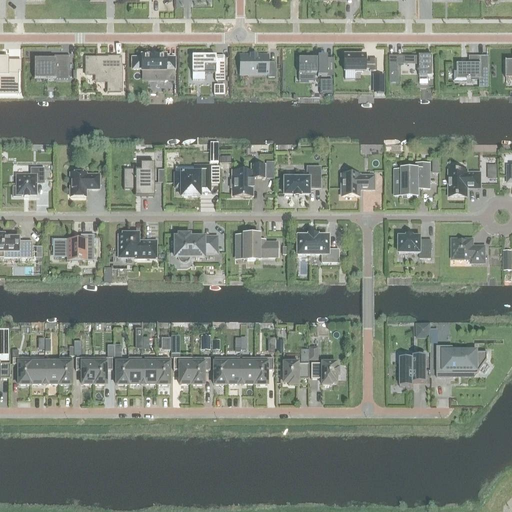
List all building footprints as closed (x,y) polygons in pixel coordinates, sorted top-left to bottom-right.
[(13,72),(1,72),(1,58),(0,57),(0,92),(13,92),(13,72)] [(48,57),(48,60),(34,60),(34,80),(70,80),(69,57),(48,57)] [(107,57),(107,61),(97,61),(97,59),(85,59),(85,76),(96,76),(96,79),(107,79),(107,93),(121,93),(121,57),(107,57)] [(132,59),(132,70),(141,70),(141,72),(165,72),(165,70),(174,70),(174,59),(165,59),(165,57),(156,57),(150,57),(141,57),(141,59),(132,59)] [(224,69),(215,69),(215,57),(192,57),(192,74),(215,74),(215,82),(224,82),(224,69)] [(240,57),(240,73),(249,73),(249,76),(267,76),(267,71),(267,57),(240,57)] [(298,75),(298,82),(308,82),(308,75),(314,75),(317,75),(317,77),(326,77),(327,57),(317,57),(317,60),(298,60),(298,75)] [(365,57),(344,57),(344,72),(356,72),(356,74),(363,74),(363,72),(365,72),(365,70),(369,70),(369,72),(376,72),(376,60),(369,60),(369,63),(365,63),(365,57)] [(432,78),(432,57),(396,57),(396,66),(419,65),(419,78),(432,78)] [(471,81),(481,81),(481,57),(469,57),(469,66),(457,66),(457,81),(467,81),(467,83),(471,83),(471,81)] [(165,72),(165,82),(174,82),(174,70),(165,70),(165,72)] [(396,73),(388,73),(388,83),(396,83),(396,73)] [(373,76),(373,86),(377,86),(377,94),(384,94),(384,76),(373,76)] [(320,94),(320,95),(332,95),(332,94),(332,82),(320,82),(320,94)] [(214,86),(214,97),(224,97),(224,86),(214,86)] [(135,198),(154,198),(154,165),(140,165),(140,172),(135,172),(135,171),(123,171),(123,191),(135,191),(135,198)] [(181,189),(181,198),(199,198),(199,185),(209,185),(209,168),(194,168),(194,165),(169,165),(169,173),(175,173),(175,189),(181,189)] [(252,180),(264,180),(264,166),(251,166),(251,172),(232,172),(232,182),(230,182),(230,189),(232,189),(232,198),(241,198),(241,199),(243,199),(243,198),(244,198),(243,199),(250,199),(250,198),(252,198),(252,189),(253,189),(253,182),(252,182),(252,180)] [(417,171),(402,171),(402,179),(395,179),(395,190),(402,190),(402,198),(417,198),(417,190),(429,190),(429,166),(417,166),(417,171)] [(44,169),(30,169),(30,177),(16,177),(16,188),(13,188),(13,198),(21,198),(21,197),(24,197),(24,198),(29,198),(29,197),(36,197),(36,184),(44,184),(44,169)] [(308,180),(295,180),(284,180),(284,196),(293,196),(293,198),(299,198),(299,196),(308,196),(308,189),(319,189),(319,170),(308,170),(308,180)] [(480,175),(466,175),(466,172),(449,172),(449,198),(466,198),(466,189),(480,189),(480,175)] [(99,191),(99,176),(86,176),(86,175),(70,175),(70,198),(86,198),(86,191),(99,191)] [(359,198),(359,192),(374,192),(374,177),(359,177),(359,176),(342,176),(342,198),(359,198)] [(0,259),(4,260),(4,254),(17,254),(17,260),(32,260),(32,243),(18,243),(18,240),(4,240),(4,237),(0,236),(0,259)] [(52,241),(53,253),(59,253),(59,259),(66,259),(66,263),(94,263),(94,236),(80,236),(80,241),(52,241)] [(137,237),(120,236),(117,236),(117,260),(134,260),(155,260),(155,244),(137,244),(137,237)] [(243,236),(243,243),(236,243),(236,255),(243,255),(243,262),(259,262),(259,259),(277,259),(277,245),(263,245),(258,245),(259,236),(243,236)] [(216,239),(196,239),(195,239),(195,240),(194,240),(193,241),(193,242),(193,243),(189,243),(189,237),(179,237),(179,239),(175,239),(175,259),(203,259),(203,254),(216,254),(216,239)] [(297,239),(297,257),(321,257),(321,265),(338,265),(338,252),(327,252),(327,238),(316,239),(316,237),(308,237),(308,239),(297,239)] [(431,242),(420,241),(420,239),(399,238),(399,255),(420,255),(420,260),(431,260),(431,242)] [(484,249),(472,249),(472,241),(459,241),(459,240),(451,240),(451,248),(452,248),(452,260),(471,260),(471,264),(484,264),(484,249)] [(503,252),(503,272),(511,272),(511,251),(503,252)] [(428,328),(420,328),(420,337),(428,337),(428,328)] [(171,347),(171,356),(179,356),(179,347),(171,347)] [(477,375),(487,361),(487,354),(453,354),(453,348),(436,348),(436,379),(453,379),(453,375),(477,375)] [(308,349),(308,361),(317,361),(317,349),(308,349)] [(31,386),(31,360),(18,360),(18,352),(12,352),(12,360),(12,366),(18,366),(18,386),(31,386)] [(399,359),(399,388),(413,388),(413,384),(426,384),(426,357),(413,357),(413,359),(399,359)] [(45,365),(43,365),(43,360),(31,360),(31,386),(42,386),(43,386),(45,386),(45,365)] [(58,365),(58,386),(59,386),(71,386),(71,360),(58,360),(58,365)] [(93,386),(94,386),(94,360),(75,360),(75,372),(81,372),(81,386),(93,386)] [(112,360),(94,360),(94,386),(106,386),(106,372),(112,372),(112,360)] [(142,386),(142,365),(141,365),(141,360),(128,360),(128,365),(129,365),(129,386),(140,386),(141,386),(142,386)] [(142,386),(144,386),(145,386),(156,386),(156,360),(144,360),(144,365),(142,365),(142,386)] [(156,360),(156,386),(169,386),(169,360),(156,360)] [(191,386),(191,360),(173,360),(173,372),(179,372),(179,386),(191,386)] [(191,360),(191,386),(204,386),(204,372),(210,372),(210,360),(191,360)] [(226,386),(227,386),(227,360),(214,360),(214,386),(226,386)] [(227,360),(227,386),(238,386),(239,386),(240,386),(240,365),(239,365),(239,360),(227,360)] [(253,386),(253,360),(241,360),(241,365),(240,365),(240,386),(241,386),(242,386),(253,386)] [(273,360),(253,360),(253,386),(254,386),(267,386),(267,372),(273,372),(273,360)] [(297,365),(297,364),(283,364),(283,371),(281,371),(281,378),(283,378),(283,385),(288,385),(288,386),(297,386),(297,381),(308,381),(308,365),(297,365)] [(10,365),(0,365),(0,380),(10,381),(10,365)] [(58,386),(58,365),(46,365),(45,365),(45,386),(46,386),(47,386),(58,386)] [(129,365),(128,365),(120,365),(116,365),(116,386),(129,386),(129,365)] [(331,386),(331,385),(336,385),(336,378),(338,378),(338,370),(336,370),(336,365),(321,365),(311,365),(311,381),(321,381),(321,386),(331,386)]
